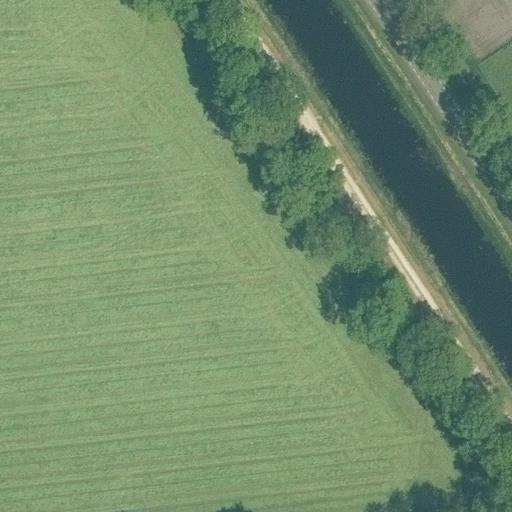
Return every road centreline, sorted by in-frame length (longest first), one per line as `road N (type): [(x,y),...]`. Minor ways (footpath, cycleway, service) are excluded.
road 1 (track): [(221,0),(511,442)]
road 2 (tertiary): [(511,207),(374,0)]
